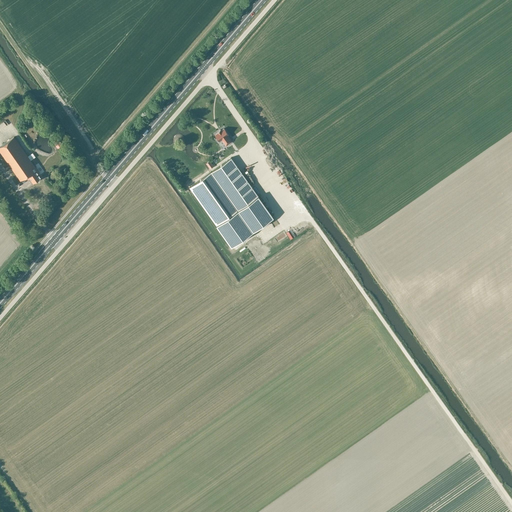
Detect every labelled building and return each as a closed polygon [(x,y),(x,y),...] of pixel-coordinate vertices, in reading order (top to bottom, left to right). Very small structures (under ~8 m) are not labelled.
[(232,141),(228,135),(224,128),(221,130),(220,129),(217,132),(218,133),(215,135),(217,138),(216,139),(219,143),(222,141),(226,146),(232,141)] [(38,174),(40,173),(14,136),(0,146),(0,150),(21,180),(28,175),(33,183),(41,178),(38,174)] [(58,138),(53,142),(58,148),(63,145),(58,138)] [(233,213),(258,195),(231,157),(190,186),(217,225),(229,216),(230,218),(235,215),(233,213)] [(230,218),(229,216),(217,225),(232,246),(273,216),(258,195),(233,213),(235,215),(230,218)] [(285,239),(304,228),(301,222),(282,234),(285,239)]
